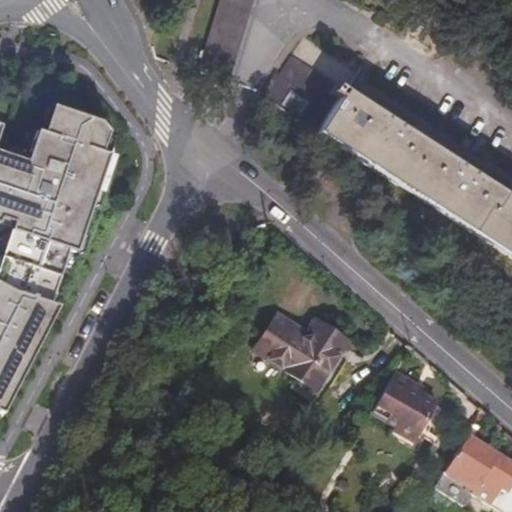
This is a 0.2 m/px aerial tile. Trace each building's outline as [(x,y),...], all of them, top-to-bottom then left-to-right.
[(199,51),(194,68),(227,77),(250,0),(215,0),(210,17),(199,51)] [(290,59),(263,101),(315,135),(318,129),(511,253),(511,201),(462,169),(387,122),(290,59)] [(0,226),(12,231),(1,261),(22,269),(58,283),(69,252),(73,253),(79,255),(85,238),(79,236),(89,205),(95,207),(112,158),(106,156),(99,153),(105,132),(98,123),(76,115),(51,106),(41,133),(34,130),(23,160),(0,151),(0,226)] [(0,414),(0,415),(57,308),(50,305),(58,283),(22,269),(1,261),(0,263),(0,414)] [(303,335),(275,316),(250,353),(292,383),(287,391),(313,409),(333,378),(327,374),(345,346),(311,323),(303,335)] [(392,374),(368,411),(371,413),(393,375),(392,374)] [(411,387),(393,375),(371,413),(395,428),(392,432),(411,444),(419,431),(422,433),(436,410),(419,399),(420,397),(409,390),(411,387)] [(441,413),(436,410),(422,433),(419,431),(411,444),(392,432),(389,437),(416,453),(441,413)] [(511,486),(511,470),(465,439),(440,476),(470,496),(467,500),(486,511),(498,495),(504,499),(511,486)]
